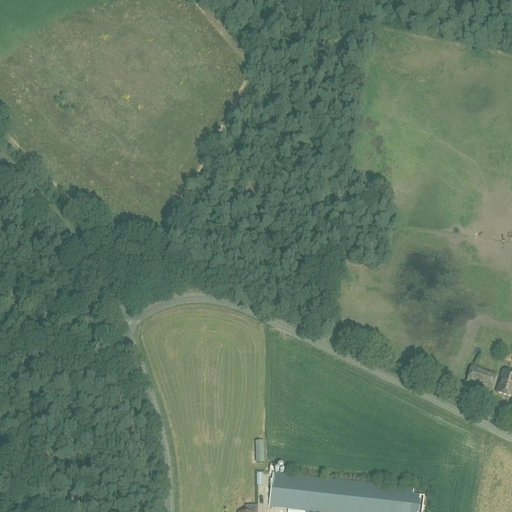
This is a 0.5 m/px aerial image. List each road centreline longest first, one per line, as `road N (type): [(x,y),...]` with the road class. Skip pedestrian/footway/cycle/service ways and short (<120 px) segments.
road 1 (unclassified): [(511,438),(234,306),(181,301),(125,325)]
road 2 (unclassified): [(125,325),(71,238),(0,156)]
road 3 (unclassified): [(171,511),(158,410),(125,325)]
